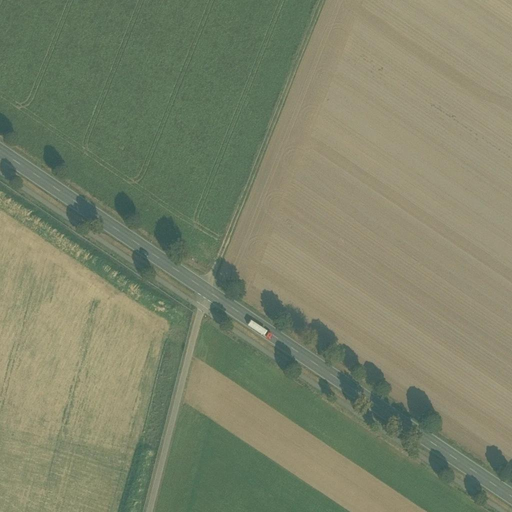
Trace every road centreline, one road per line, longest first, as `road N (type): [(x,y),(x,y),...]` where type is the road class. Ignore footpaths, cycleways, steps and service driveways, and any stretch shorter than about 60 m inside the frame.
road 1 (primary): [(0,153),(511,498)]
road 2 (track): [(149,511),(205,293),(321,0)]
